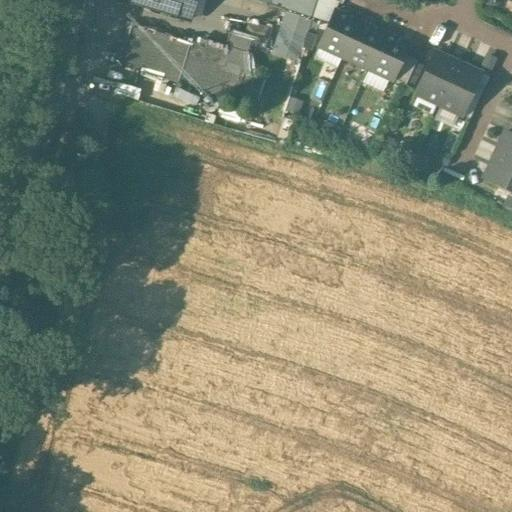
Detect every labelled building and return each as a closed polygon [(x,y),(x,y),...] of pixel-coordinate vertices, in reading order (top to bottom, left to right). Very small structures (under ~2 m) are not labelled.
[(119,0),(188,20),(194,0),(119,0)] [(254,0),(267,4),(268,0),(292,0),(288,12),(310,18),(316,0),(254,0)] [(335,11),(318,47),(343,59),(360,23),(335,11)] [(310,18),(288,12),(281,35),(302,42),(310,18)] [(384,34),(360,23),(343,59),(367,70),(384,34)] [(225,47),(199,39),(193,46),(182,42),(182,41),(131,25),(124,45),(119,46),(117,55),(120,59),(118,64),(118,65),(119,64),(234,100),(233,101),(255,108),(264,79),(255,76),(252,56),(248,55),(254,39),(230,31),(225,47)] [(269,28),(254,25),(248,25),(246,35),(250,36),(266,40),(269,28)] [(384,34),(367,70),(392,81),(393,80),(404,56),(408,45),(384,34)] [(481,74),(434,52),(415,94),(462,115),(481,74)] [(404,56),(393,80),(405,86),(416,61),(404,56)] [(511,134),(506,131),(484,179),(511,191),(511,134)] [(511,194),(500,189),(494,201),(511,209),(511,194)]
